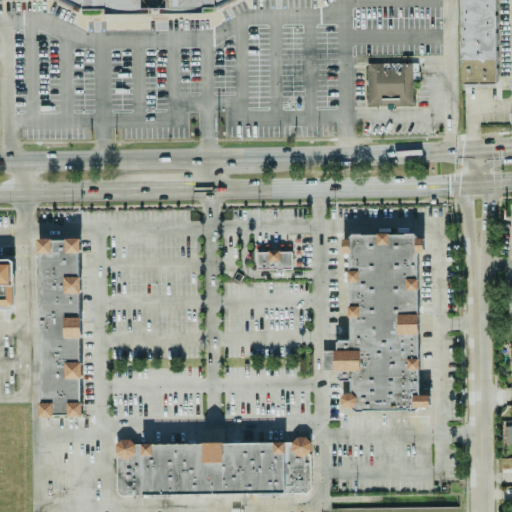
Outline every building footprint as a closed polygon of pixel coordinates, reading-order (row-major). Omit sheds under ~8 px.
[(1,0),(1,4),(104,3),(104,14),(203,13),(202,0),(1,0)] [(511,0),(457,0),(459,84),(495,84),(493,0),(511,0)] [(367,104),(412,104),(412,63),(366,63),(367,104)] [(350,392),(349,381),(337,381),(336,340),(349,340),(347,234),(417,233),(419,395),(428,395),(428,407),(419,407),(420,411),(350,413),(350,408),(347,408),(344,407),(342,405),(341,403),(340,400),(341,397),(343,394),(346,393),(350,392)] [(41,414),(38,241),(78,240),(80,414),(41,414)] [(256,270),(292,269),(291,251),(256,251),(256,270)] [(12,286),(12,305),(0,305),(0,259),(9,259),(13,261),(13,286),(12,286)] [(134,443),(293,441),(296,436),(306,436),(311,441),(311,450),(309,451),(310,488),(305,493),(121,495),(115,490),(115,443),(120,438),(129,439),(134,443)]
